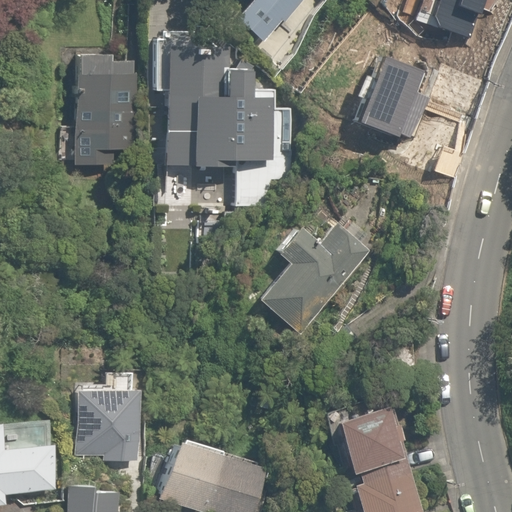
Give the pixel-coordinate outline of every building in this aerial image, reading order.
[(287,0),(242,0),(228,18),(256,41),(287,0)] [(234,43),(155,42),(154,160),(212,161),(212,151),(256,152),(257,93),(233,93),(234,43)] [(104,48),(65,49),(66,162),(119,161),(119,135),(135,135),(134,58),(104,59),(104,48)] [(294,326),(361,250),(328,220),(307,244),(280,220),(264,238),(286,258),(255,292),(294,326)] [(127,378),(63,381),(67,453),(130,450),(127,378)] [(412,511),(380,398),(322,414),(349,511),(412,511)] [(0,488),(45,483),(40,438),(0,442),(0,488)] [(243,511),(256,463),(159,438),(143,499),(192,511),(243,511)] [(109,511),(112,481),(66,476),(62,511),(109,511)]
